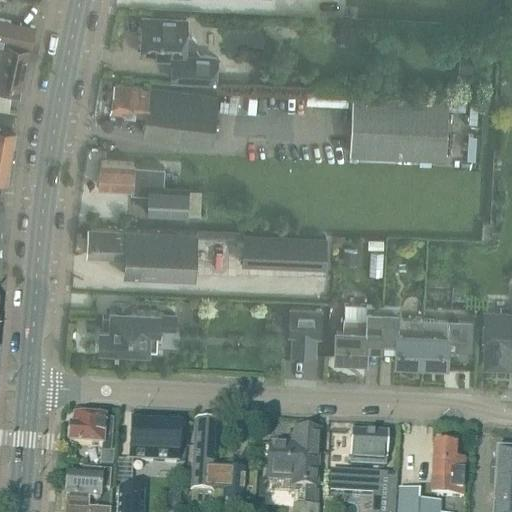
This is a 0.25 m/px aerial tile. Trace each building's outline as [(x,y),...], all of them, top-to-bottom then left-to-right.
[(0,93),(11,96),(20,98),(22,89),(28,63),(31,46),(36,27),(0,18),(0,93)] [(140,55),(170,56),(170,81),(217,83),(218,55),(198,54),(195,47),(195,42),(191,37),(184,37),(185,20),(141,19),(140,55)] [(371,29),(369,50),(398,52),(400,32),(371,29)] [(460,55),(459,71),(471,73),(473,57),(460,55)] [(211,143),(216,108),(217,96),(114,82),(109,112),(143,116),(140,134),(211,143)] [(347,94),(307,92),(306,103),(347,105),(347,94)] [(445,159),(447,110),(448,97),(351,92),(348,155),(445,159)] [(0,178),(7,180),(18,113),(0,109),(0,178)] [(185,217),(185,215),(201,215),(202,190),(187,190),(187,188),(162,186),(163,168),(132,165),(132,162),(99,160),(98,171),(95,174),(94,182),(97,186),(129,189),(129,194),(147,195),(145,214),(185,217)] [(195,280),(197,237),(244,239),(243,265),(325,268),(326,238),(244,234),(244,231),(197,229),(197,232),(86,227),(85,256),(123,258),(122,276),(195,280)] [(387,241),(387,245),(390,249),(394,249),(398,247),(399,242),(396,238),(391,238),(387,241)] [(344,251),(344,265),(356,266),(357,252),(344,251)] [(110,308),(109,328),(99,327),(99,348),(147,350),(148,330),(158,331),(158,328),(174,328),(174,314),(158,313),(158,310),(128,309),(128,303),(113,302),(113,309),(110,308)] [(335,331),(334,360),(364,361),(367,361),(367,349),(381,350),(382,341),(383,307),(368,306),(345,305),(344,318),(343,318),(342,331),(335,331)] [(288,307),(287,336),(291,336),(290,354),(316,355),(317,338),(320,338),(322,308),(288,307)] [(382,341),(381,350),(395,351),(395,363),(420,364),(421,348),(421,335),(422,321),(399,320),(399,308),(383,307),(382,341)] [(448,313),(448,321),(457,321),(458,313),(448,313)] [(511,314),(484,313),(482,349),(485,349),(483,368),(509,370),(511,349),(511,348),(511,314)] [(421,348),(420,364),(446,365),(446,351),(471,352),(472,322),(460,322),(457,321),(448,321),(446,321),(444,321),(422,320),(422,321),(421,335),(421,348)] [(68,446),(100,448),(99,468),(112,468),(113,454),(110,454),(112,422),(103,422),(103,420),(72,419),(71,428),(69,428),(68,446)] [(130,421),(128,462),(176,464),(178,424),(130,421)] [(192,425),(188,495),(190,495),(189,511),(208,511),(209,509),(253,511),(255,486),(256,476),(244,475),(213,473),(216,426),(192,425)] [(265,471),(265,482),(267,482),(289,483),(289,489),(292,489),(304,489),(303,508),(292,507),(291,507),(290,511),(317,511),(317,509),(313,508),(314,490),(317,490),(319,464),(320,433),(316,433),(294,432),(294,439),(288,439),(287,446),(267,445),(265,471)] [(380,469),(383,470),(385,436),(350,434),(349,468),(380,469)] [(383,459),(393,460),(394,441),(385,440),(384,448),(383,458),(383,459)] [(430,448),(428,485),(428,498),(462,500),(464,463),(454,462),(455,449),(430,448)] [(511,511),(511,451),(494,451),(490,511),(511,511)] [(332,457),(332,471),(341,472),(341,457),(332,457)] [(61,511),(107,511),(108,511),(87,510),(88,501),(99,502),(99,492),(108,492),(110,473),(80,471),(80,476),(65,475),(64,499),(62,499),(61,511)] [(329,473),(328,494),(370,497),(369,511),(393,511),(394,498),(395,477),(377,476),(329,473)] [(139,511),(141,494),(116,492),(115,511),(139,511)] [(397,492),(395,511),(437,511),(438,505),(417,504),(418,494),(397,492)]
